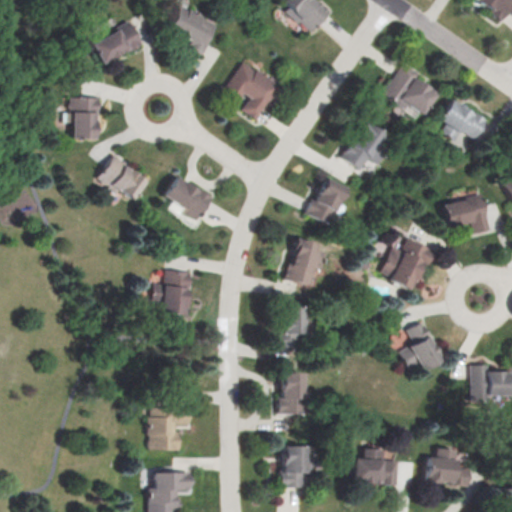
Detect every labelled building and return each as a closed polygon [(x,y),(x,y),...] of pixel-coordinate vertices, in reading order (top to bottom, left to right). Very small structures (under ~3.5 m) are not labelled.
[(281,0),(276,6),(306,33),(325,10),(313,0),(281,0)] [(476,0),(484,5),(480,10),(494,19),(506,0),(476,0)] [(184,43),(198,51),(214,21),(176,1),(162,27),(178,36),(181,31),(188,35),(184,43)] [(99,56),(122,43),(125,47),(137,40),(124,18),(89,39),(99,56)] [(239,106),(252,115),(275,81),(241,57),(222,83),(236,93),(239,88),(247,94),(239,106)] [(379,93),(414,117),(432,92),(414,79),(418,74),(401,62),(379,93)] [(69,135),(89,136),(89,108),(93,108),(93,95),(66,94),(66,106),(69,106),(69,135)] [(437,131),(450,140),(457,130),(469,138),(483,120),(469,110),(467,112),(448,99),(435,117),(443,123),(437,131)] [(336,155),(356,167),(363,156),(373,162),(383,146),(373,140),(379,131),(359,118),(336,155)] [(93,176),(104,184),(107,180),(127,195),(139,177),(108,155),(93,176)] [(193,217),(208,194),(173,172),(161,190),(182,204),(179,208),(193,217)] [(302,210),(324,221),(332,205),(330,204),(341,183),(322,173),(310,195),(308,194),(300,208),(302,210)] [(511,204),(500,181),(511,174),(511,204)] [(439,203),(480,193),(488,229),(470,233),(468,221),(445,227),(439,203)] [(279,274),(305,282),(311,261),(316,262),(320,248),(310,245),(312,238),(290,232),(288,240),(292,241),(286,261),(283,260),(279,274)] [(379,271),(389,276),(387,279),(407,289),(420,262),(425,264),(432,249),(397,232),(379,271)] [(150,280),(161,281),(163,267),(184,270),(180,303),(148,299),(150,280)] [(273,345),(292,345),(292,328),(309,328),(309,310),(300,310),(300,301),(277,301),(277,327),(273,327),(273,345)] [(395,351),(412,341),(405,328),(419,320),(440,358),(419,370),(415,363),(405,368),(395,351)] [(468,363),(486,364),(486,369),(511,369),(511,395),(483,395),(483,399),(467,399),(468,363)] [(273,412),(298,412),(298,371),(275,371),(275,394),(273,394),(273,412)] [(145,446),(173,445),(173,429),(169,429),(169,422),(184,421),(184,405),(145,405),(145,446)] [(350,481),(392,485),(395,460),(381,459),(383,442),(361,440),(359,457),(352,456),(350,481)] [(275,487),(299,486),(299,473),(308,473),(308,453),(303,453),(303,443),(277,444),(277,468),(275,468),(275,487)] [(419,481),(463,486),(465,467),(450,466),(452,449),(433,447),(432,456),(422,455),(419,481)] [(145,511),(170,511),(170,505),(176,505),(175,495),(170,495),(170,484),(185,484),(185,466),(149,467),(149,484),(145,484),(145,511)] [(511,511),(511,483),(482,495),(486,505),(496,501),(500,511),(511,511)]
